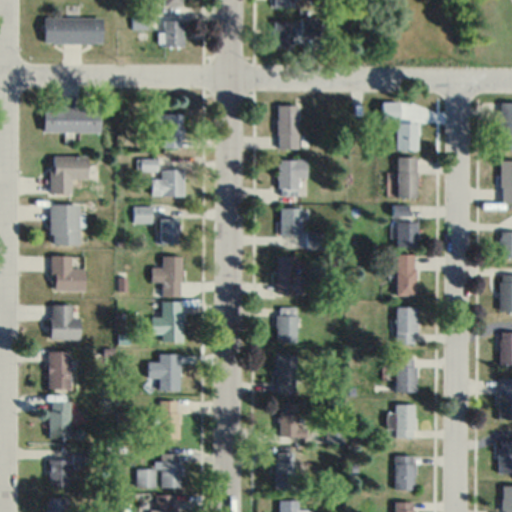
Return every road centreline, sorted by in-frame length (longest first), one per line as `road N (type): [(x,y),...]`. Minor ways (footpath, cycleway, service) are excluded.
road 1 (residential): [(227,511),(231,0)]
road 2 (residential): [(3,511),(6,0)]
road 3 (residential): [(511,87),(6,82)]
road 4 (residential): [(454,511),(457,87)]
